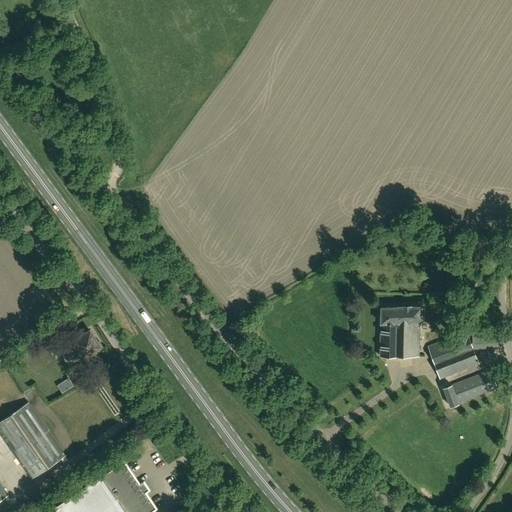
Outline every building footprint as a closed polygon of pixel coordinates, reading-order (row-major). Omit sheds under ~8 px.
[(420,308),(381,308),(379,356),(418,357),(419,328),(421,328),(420,308)] [(472,342),(471,342),(473,348),(498,347),(497,328),(472,330),(472,342)] [(466,330),(428,346),(440,379),(478,364),(473,348),(471,342),(466,330)] [(97,352),(104,348),(99,341),(97,341),(90,331),(74,342),(76,345),(70,348),(64,339),(57,343),(67,359),(80,351),(84,358),(95,351),(97,352)] [(490,370),(443,388),(450,406),(497,388),(490,370)] [(28,402),(0,421),(0,432),(32,478),(65,455),(28,402)] [(151,511),(157,509),(124,462),(102,477),(101,476),(49,511),(151,511)] [(0,482),(0,500),(8,495),(0,482)]
